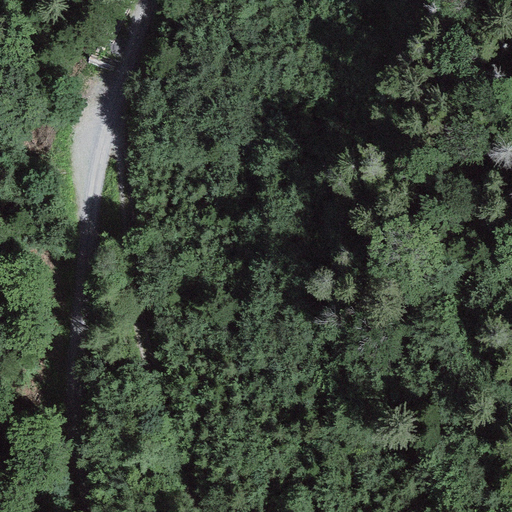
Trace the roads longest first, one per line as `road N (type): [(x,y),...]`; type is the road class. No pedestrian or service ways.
road 1 (track): [(93,511),(75,395),(87,249),(109,123),(151,0)]
road 2 (track): [(199,511),(137,320),(122,154),(109,123)]
